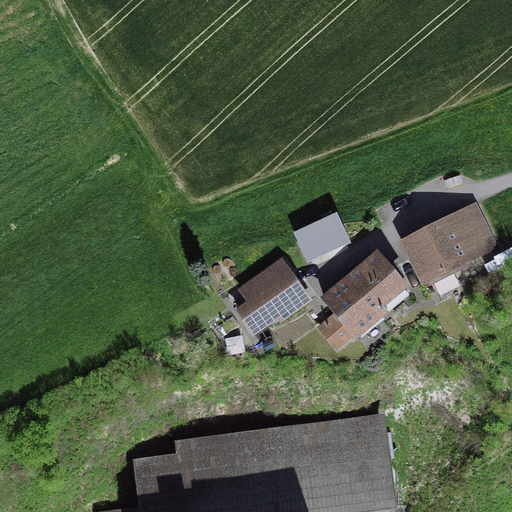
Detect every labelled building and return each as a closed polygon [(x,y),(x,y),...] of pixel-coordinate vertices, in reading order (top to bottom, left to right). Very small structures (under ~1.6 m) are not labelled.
[(474,211),(406,243),(423,279),(491,246),(474,211)] [(320,225),(301,235),(312,258),(332,248),(320,225)] [(405,285),(378,252),(326,296),(339,312),(322,326),(336,343),(405,285)] [(252,332),(303,296),(281,266),(230,302),(252,332)] [(350,511),(382,508),(371,424),(178,451),(180,463),(138,469),(144,511),(350,511)]
